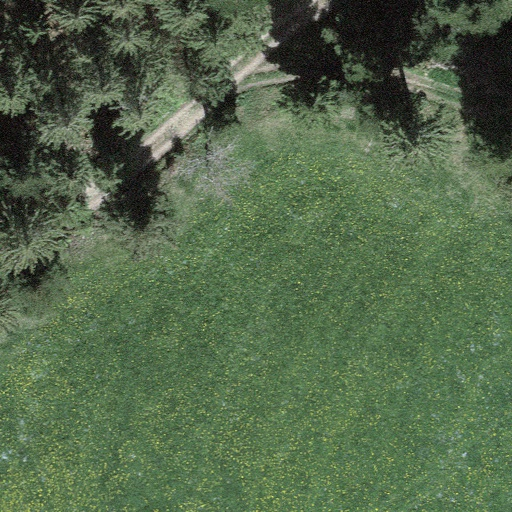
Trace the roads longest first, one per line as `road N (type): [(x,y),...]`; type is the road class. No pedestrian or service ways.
road 1 (track): [(0,269),(57,243),(343,0)]
road 2 (track): [(245,85),(374,94),(511,125)]
